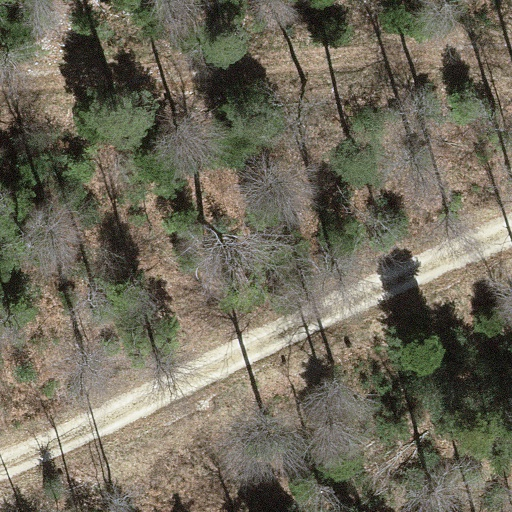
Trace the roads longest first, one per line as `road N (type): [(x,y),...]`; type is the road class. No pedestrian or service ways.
road 1 (track): [(0,468),(511,240)]
road 2 (track): [(511,55),(0,86)]
